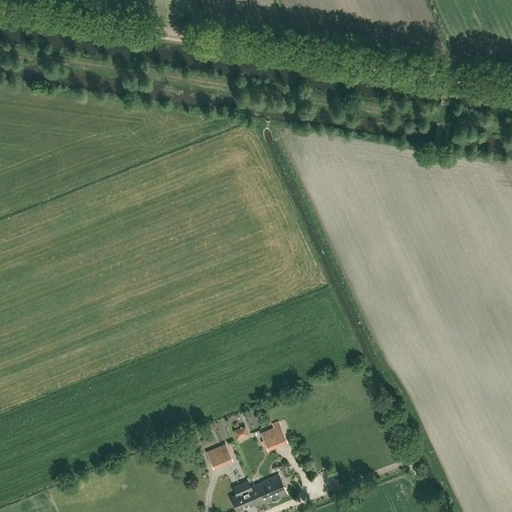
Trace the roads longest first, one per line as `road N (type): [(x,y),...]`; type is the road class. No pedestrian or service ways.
road 1 (track): [(511,84),(0,6)]
road 2 (track): [(438,511),(416,471),(403,464),(281,511)]
